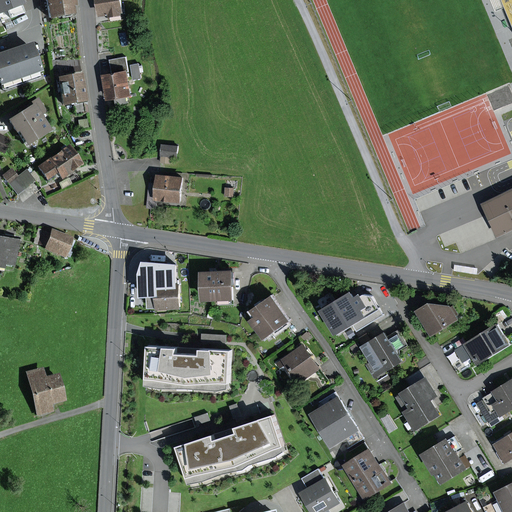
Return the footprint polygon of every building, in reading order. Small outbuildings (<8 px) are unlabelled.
[(71,0),(45,0),(49,18),(71,14),(69,6),(71,6),(73,5),(71,0)] [(98,0),(101,14),(123,11),(120,0),(98,0)] [(6,54),(0,56),(0,83),(2,90),(40,78),(30,46),(15,51),(6,54)] [(114,74),(127,72),(129,72),(126,57),(112,59),(114,74)] [(78,63),(53,63),(54,74),(79,71),(78,63)] [(138,64),(132,66),(134,79),(141,78),(138,64)] [(114,74),(105,75),(107,84),(109,98),(130,95),(127,72),(114,74)] [(81,92),(79,76),(70,78),(58,80),(63,105),(74,103),(75,115),(85,114),(84,105),(86,104),(85,91),(81,92)] [(23,112),(9,121),(15,131),(16,130),(20,137),(22,136),(27,143),(47,131),(37,115),(45,110),(37,99),(29,104),(32,107),(23,112)] [(9,140),(0,135),(0,150),(2,147),(5,148),(9,140)] [(178,146),(162,145),(161,162),(171,163),(171,157),(177,157),(178,146)] [(39,168),(46,178),(56,171),(60,178),(71,171),(79,165),(67,148),(39,168)] [(8,183),(14,179),(17,177),(12,170),(3,177),(8,183)] [(17,177),(14,179),(22,190),(34,181),(26,170),(17,177)] [(182,188),(182,178),(159,176),(158,184),(157,198),(180,200),(182,188)] [(22,190),(14,179),(8,183),(16,194),(22,190)] [(157,198),(158,184),(150,183),(149,198),(157,199),(157,198)] [(498,235),(511,228),(511,186),(495,195),(482,201),(498,235)] [(71,239),(43,228),(37,244),(45,247),(44,249),(64,257),(71,239)] [(0,263),(12,265),(16,239),(4,237),(3,240),(1,240),(0,239),(0,263)] [(148,295),(149,308),(181,307),(180,285),(177,285),(176,265),(146,262),(142,273),(142,276),(143,295),(148,295)] [(455,264),(454,271),(477,275),(478,268),(455,264)] [(232,272),(204,273),(205,298),(219,298),(220,304),(233,303),(232,277),(232,272)] [(324,310),(339,334),(354,325),(357,331),(384,315),(372,295),(364,294),(362,295),(355,300),(351,294),(324,310)] [(265,336),(288,320),(278,305),(273,298),(256,310),(260,317),(254,321),(265,336)] [(419,311),(433,333),(445,326),(458,318),(450,306),(432,303),(419,311)] [(505,334),(499,324),(467,344),(464,339),(456,344),(460,349),(457,350),(464,361),(474,355),(479,362),(508,345),(503,337),(502,335),(505,334)] [(399,331),(388,338),(397,352),(408,345),(399,331)] [(302,336),(305,340),(310,337),(307,332),(302,336)] [(388,338),(385,333),(376,339),(363,346),(380,374),(402,361),(397,352),(388,338)] [(356,344),(351,347),(354,353),(360,349),(356,344)] [(179,347),(149,345),(147,385),(189,387),(230,389),(233,349),(203,348),(202,354),(182,352),(179,352),(179,347)] [(300,380),(318,368),(314,362),(303,347),(287,360),(300,380)] [(63,400),(57,376),(43,379),(41,370),(28,373),(36,414),(49,411),(47,404),(63,400)] [(417,427),(438,414),(431,401),(429,399),(436,395),(426,380),(398,397),(417,427)] [(502,414),(511,408),(511,381),(497,391),(498,393),(479,404),(492,427),(505,419),(502,414)] [(323,408),(340,398),(336,392),(319,402),(323,408)] [(342,439),(359,429),(351,417),(347,410),(340,398),(323,408),(315,413),(334,444),(342,439)] [(215,434),(178,446),(191,483),(240,467),(287,451),(275,414),(237,426),(240,433),(222,439),(217,441),(215,434)] [(365,438),(359,429),(342,439),(348,448),(365,438)] [(511,434),(509,436),(497,444),(507,460),(511,457),(511,434)] [(442,482),(471,464),(465,456),(460,459),(458,456),(457,453),(463,449),(455,436),(425,455),(442,482)] [(355,461),(371,451),(365,442),(350,451),(355,461)] [(382,487),(390,482),(381,468),(371,451),(355,461),(347,466),(366,497),(382,487)] [(390,482),(382,487),(389,498),(401,491),(394,479),(390,482)] [(314,511),(320,511),(339,502),(326,480),(313,487),(304,493),(314,511)] [(511,511),(511,485),(498,492),(501,498),(484,507),(487,511),(511,511)] [(401,491),(389,498),(395,508),(408,501),(401,491)] [(472,511),(468,503),(450,511),(472,511)]
